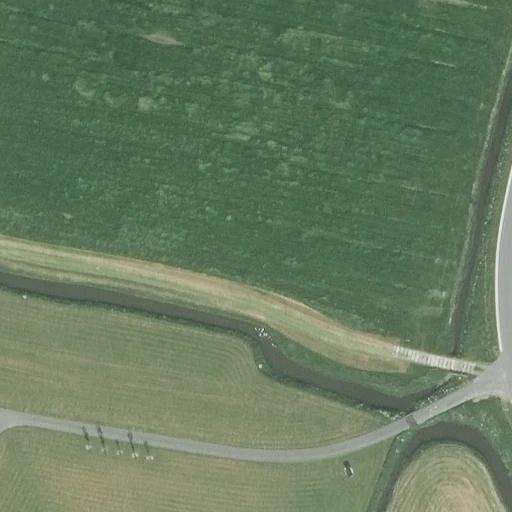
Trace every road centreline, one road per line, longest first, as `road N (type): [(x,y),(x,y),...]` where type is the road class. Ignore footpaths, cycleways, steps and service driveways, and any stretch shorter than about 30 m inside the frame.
road 1 (unclassified): [(511,373),(369,439),(298,456),(222,453),(0,414)]
road 2 (tertiary): [(511,354),(505,291),(511,215)]
